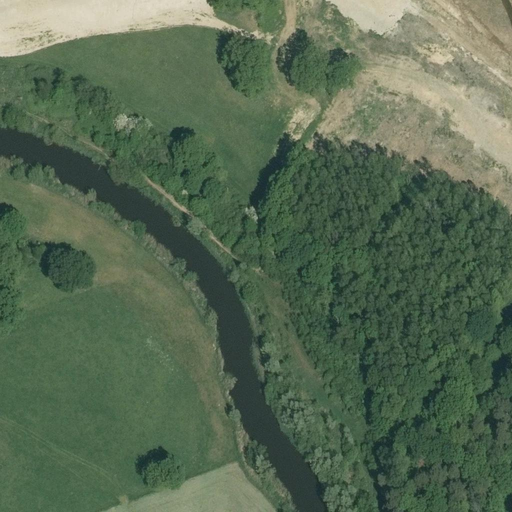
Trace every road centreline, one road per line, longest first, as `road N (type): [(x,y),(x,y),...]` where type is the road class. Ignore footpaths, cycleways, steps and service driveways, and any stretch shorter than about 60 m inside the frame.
road 1 (track): [(453,390),(426,342),(165,126),(76,76),(0,60)]
road 2 (track): [(466,511),(459,445),(467,418),(453,390)]
